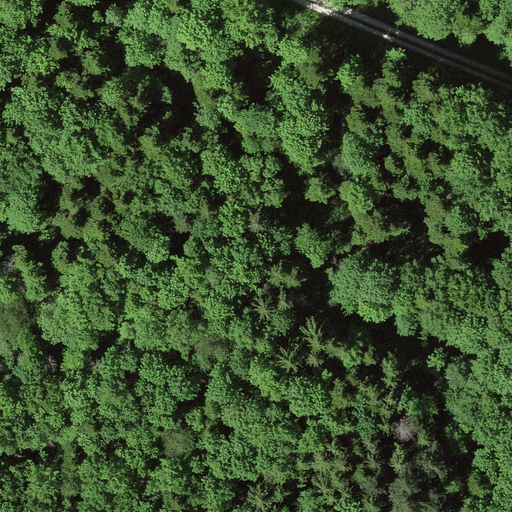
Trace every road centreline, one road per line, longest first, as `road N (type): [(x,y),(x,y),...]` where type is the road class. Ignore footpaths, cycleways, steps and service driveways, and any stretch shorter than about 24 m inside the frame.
road 1 (track): [(78,0),(277,200),(477,440),(501,511)]
road 2 (track): [(511,77),(313,0)]
